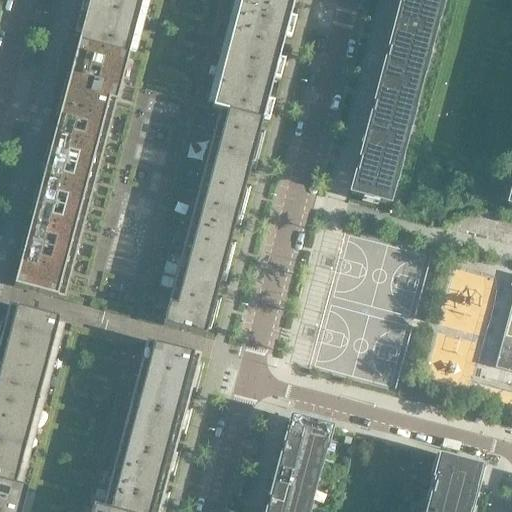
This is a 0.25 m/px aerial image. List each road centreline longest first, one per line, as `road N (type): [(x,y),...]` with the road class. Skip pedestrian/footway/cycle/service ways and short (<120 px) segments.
road 1 (residential): [(248,380),(348,0)]
road 2 (residential): [(511,452),(248,380)]
road 3 (residential): [(212,511),(248,380)]
